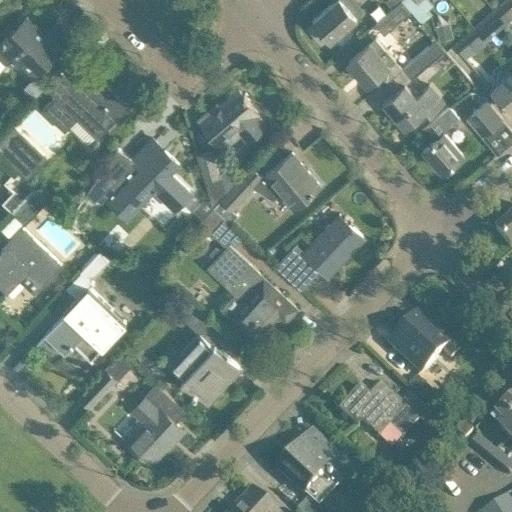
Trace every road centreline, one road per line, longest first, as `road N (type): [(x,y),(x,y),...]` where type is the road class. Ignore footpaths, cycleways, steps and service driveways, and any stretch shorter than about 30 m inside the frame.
road 1 (residential): [(170,511),(440,241)]
road 2 (residential): [(440,241),(257,22)]
road 3 (residential): [(257,22),(211,61),(183,70),(109,0)]
road 4 (residential): [(128,511),(0,388)]
